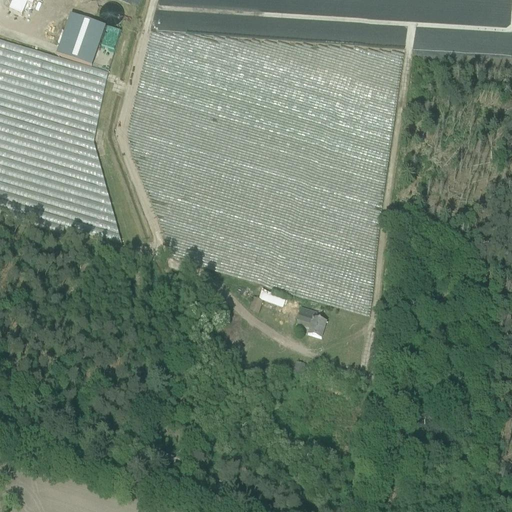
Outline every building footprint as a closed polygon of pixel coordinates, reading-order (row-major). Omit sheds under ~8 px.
[(91,70),(106,30),(71,17),(57,58),(91,70)] [(507,52),(506,36),(457,38),(458,54),(507,52)] [(104,84),(108,81),(83,75),(75,87),(60,77),(62,75),(57,64),(0,49),(0,109),(11,108),(11,112),(39,99),(48,102),(52,128),(59,118),(68,120),(74,133),(80,132),(76,124),(91,134),(104,84)] [(0,194),(12,196),(0,187),(20,188),(21,173),(13,184),(0,173),(0,194)] [(254,295),(248,313),(259,316),(264,298),(254,295)] [(304,337),(320,341),(325,323),(314,320),(316,313),(299,308),(297,315),(295,322),(307,326),(304,337)] [(284,326),(287,314),(281,312),(278,324),(284,326)]
